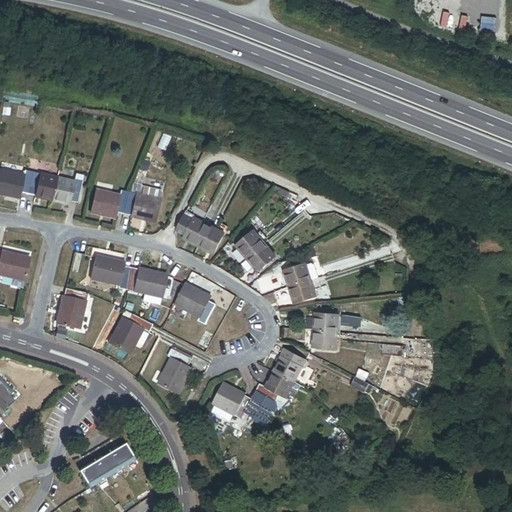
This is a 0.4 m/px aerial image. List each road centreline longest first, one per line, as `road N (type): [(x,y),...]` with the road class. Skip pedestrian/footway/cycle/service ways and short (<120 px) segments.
road 1 (trunk): [(84,0),(246,51),(511,157)]
road 2 (trunk): [(511,133),(172,0)]
road 3 (residential): [(50,229),(160,249),(267,311),(269,341),(261,353),(212,369)]
road 4 (residential): [(20,511),(59,470),(66,424),(110,375)]
road 5 (residential): [(182,493),(174,460),(141,402),(110,375)]
